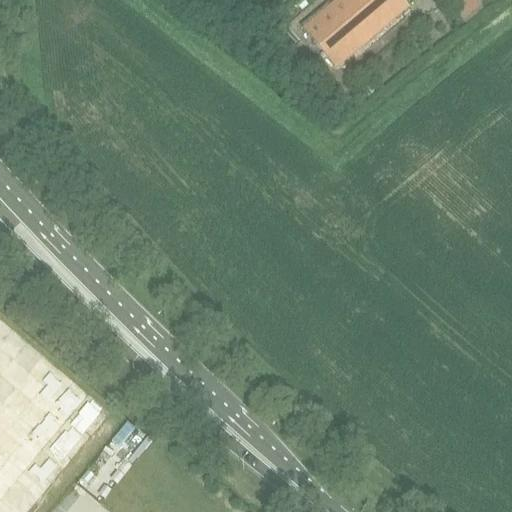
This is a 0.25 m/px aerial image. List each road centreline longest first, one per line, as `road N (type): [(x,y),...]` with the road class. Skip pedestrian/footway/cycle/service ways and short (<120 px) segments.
road 1 (primary): [(292,486),(0,184)]
road 2 (primary): [(0,227),(58,288),(292,486)]
